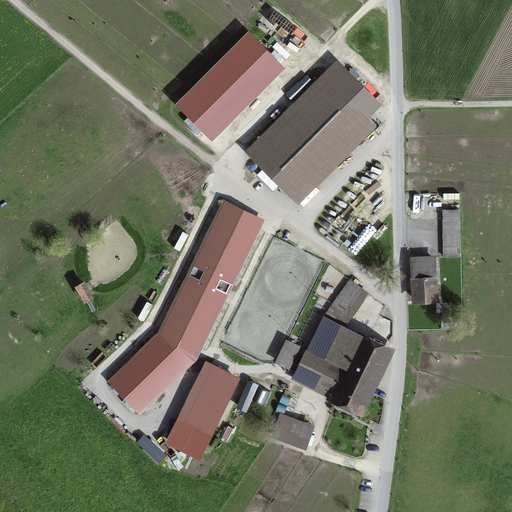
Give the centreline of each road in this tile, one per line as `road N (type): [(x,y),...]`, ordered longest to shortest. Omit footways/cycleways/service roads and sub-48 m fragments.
road 1 (residential): [(392,0),(400,105),(397,339),(376,511)]
road 2 (track): [(15,0),(215,164)]
road 3 (track): [(374,0),(215,164)]
road 4 (track): [(215,164),(397,297)]
